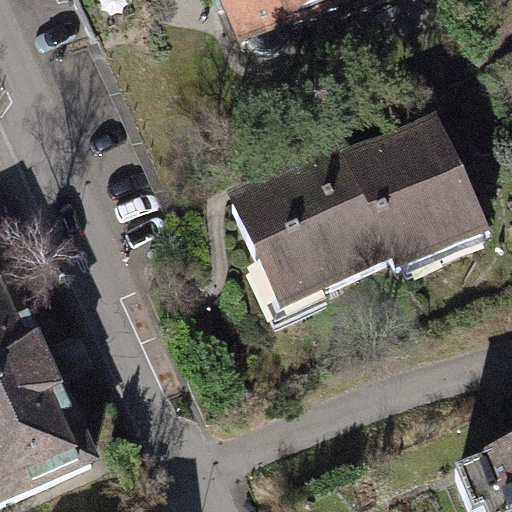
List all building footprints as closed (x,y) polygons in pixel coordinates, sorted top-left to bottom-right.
[(219,0),(251,63),(377,0),(219,0)] [(449,128),(236,226),(290,343),(503,245),(449,128)] [(16,280),(0,288),(0,401),(60,374),(16,280)] [(60,374),(0,401),(0,511),(15,511),(105,472),(60,374)] [(511,511),(511,464),(462,487),(472,511),(511,511)]
